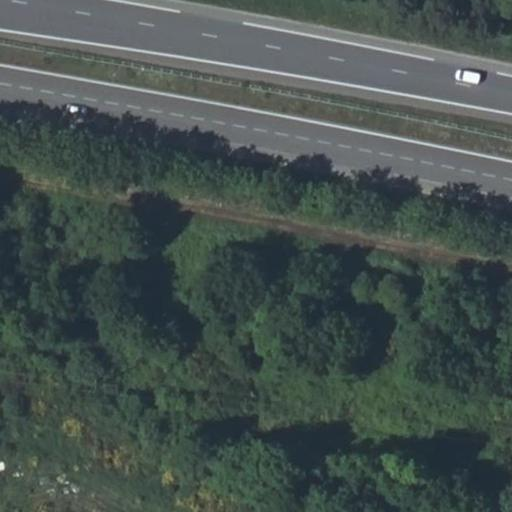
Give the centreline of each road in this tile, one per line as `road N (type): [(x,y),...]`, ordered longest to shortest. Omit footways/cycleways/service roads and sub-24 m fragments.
road 1 (trunk): [(0,83),(511,180)]
road 2 (unclassified): [(511,271),(0,177)]
road 3 (trunk): [(511,94),(0,2)]
